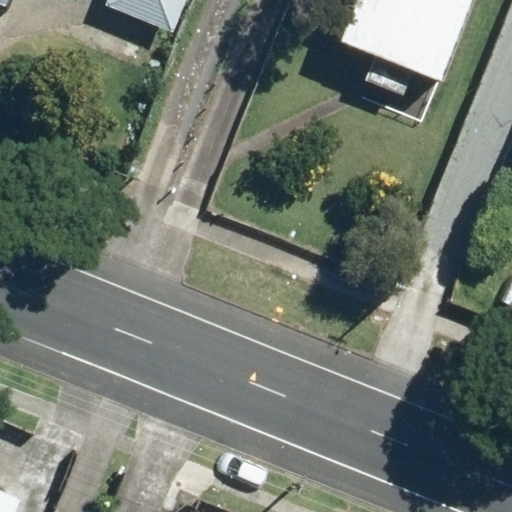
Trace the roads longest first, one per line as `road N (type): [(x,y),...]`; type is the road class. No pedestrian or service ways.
road 1 (tertiary): [(0,277),(511,484)]
road 2 (unknown): [(346,417),(509,0)]
